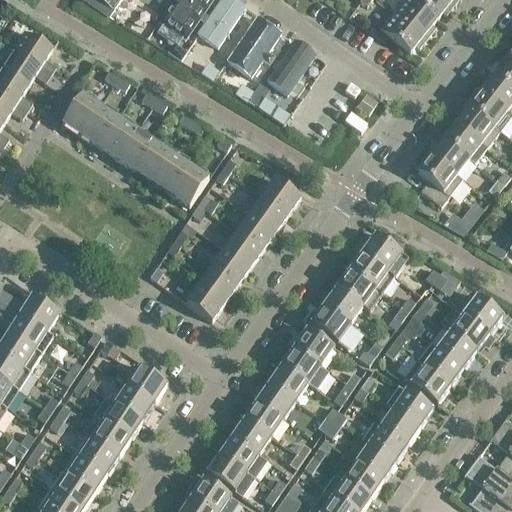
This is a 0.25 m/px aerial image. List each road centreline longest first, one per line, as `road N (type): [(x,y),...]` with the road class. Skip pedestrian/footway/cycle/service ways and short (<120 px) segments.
road 1 (residential): [(214,394),(419,109)]
road 2 (residential): [(0,263),(22,267),(214,394)]
road 3 (residential): [(419,109),(260,0)]
road 4 (residential): [(413,511),(511,372)]
road 5 (residential): [(134,511),(214,394)]
road 6 (residential): [(419,109),(508,0)]
